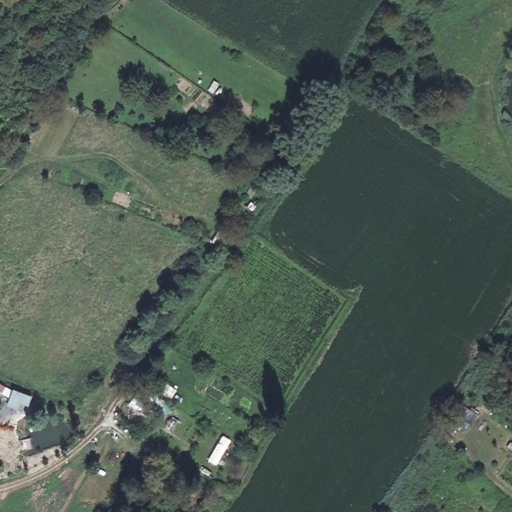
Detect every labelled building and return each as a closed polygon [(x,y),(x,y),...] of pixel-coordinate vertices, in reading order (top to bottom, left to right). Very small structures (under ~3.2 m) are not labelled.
[(139,182),(135,194),(147,199),(152,187),(139,182)] [(0,405),(5,397),(8,398),(13,390),(0,382),(0,405)] [(171,399),(178,390),(167,383),(161,392),(171,399)] [(2,408),(0,415),(0,416),(26,423),(32,394),(13,389),(8,409),(2,408)] [(208,461),(217,466),(231,440),(222,435),(208,461)] [(22,451),(32,451),(32,438),(22,438),(22,451)]
